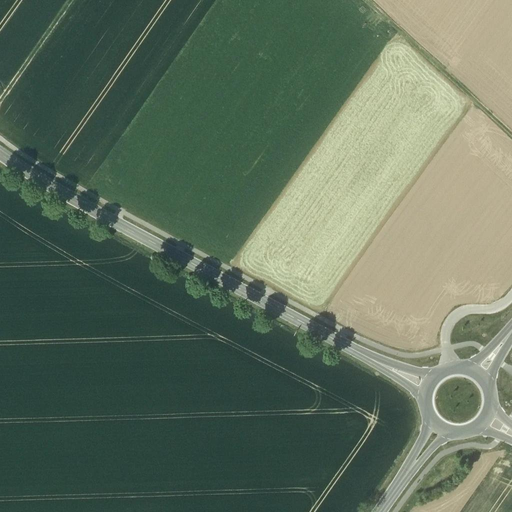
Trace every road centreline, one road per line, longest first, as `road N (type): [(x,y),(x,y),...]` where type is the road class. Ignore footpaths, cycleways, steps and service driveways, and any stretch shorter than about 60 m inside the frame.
road 1 (tertiary): [(350,349),(0,154)]
road 2 (track): [(364,0),(511,137)]
road 3 (track): [(0,99),(80,0)]
road 4 (track): [(511,297),(500,307),(453,313),(445,334),(450,368)]
